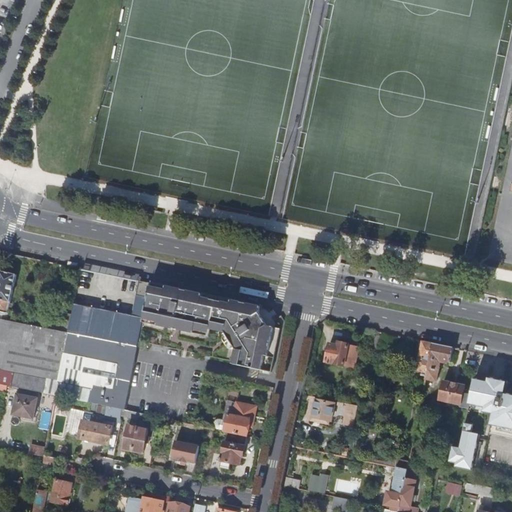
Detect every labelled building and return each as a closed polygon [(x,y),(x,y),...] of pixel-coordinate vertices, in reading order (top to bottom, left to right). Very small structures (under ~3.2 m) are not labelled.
[(8,314),(16,275),(0,272),(0,271),(0,319),(5,321),(6,318),(2,317),(3,312),(8,314)] [(146,298),(149,284),(139,282),(136,296),(146,298)] [(206,360),(220,299),(185,292),(150,284),(138,343),(204,356),(203,359),(206,360)] [(142,320),(146,298),(136,296),(130,295),(126,317),(142,320)] [(271,372),(280,329),(263,326),(260,327),(255,319),(258,318),(260,308),(253,306),(220,299),(206,360),(209,360),(209,357),(233,362),(232,364),(271,372)] [(123,411),(142,320),(126,317),(73,306),(72,315),(68,334),(62,332),(5,321),(0,319),(0,341),(2,342),(0,348),(0,384),(9,386),(58,397),(108,408),(123,411)] [(68,334),(72,315),(65,314),(62,332),(68,334)] [(376,350),(379,337),(372,336),(370,349),(376,350)] [(428,361),(431,344),(421,342),(418,358),(417,357),(414,371),(425,374),(428,361)] [(353,369),(358,348),(337,343),(336,346),(329,345),(325,363),(353,369)] [(451,354),(452,349),(431,344),(428,361),(440,363),(449,365),(451,354)] [(435,382),(440,363),(428,361),(425,374),(424,379),(435,382)] [(485,382),(480,408),(484,409),(483,413),(492,415),(490,427),(511,431),(511,387),(506,387),(507,383),(488,379),(487,383),(485,382)] [(480,408),(485,382),(474,380),(473,385),(471,395),(468,405),(480,408)] [(462,393),(464,387),(443,382),(439,400),(460,405),(459,407),(468,409),(468,405),(471,395),(462,393)] [(316,399),(317,390),(303,387),(302,396),(316,399)] [(35,420),(39,399),(19,395),(15,416),(35,420)] [(330,423),(334,405),(315,401),(310,422),(320,424),(320,420),(330,423)] [(253,427),(257,407),(237,402),(234,416),(227,415),(223,433),(226,433),(247,438),(249,426),(253,427)] [(347,403),(344,424),(356,425),(358,404),(347,403)] [(122,417),(123,411),(108,408),(106,418),(111,419),(110,422),(120,424),(122,417)] [(443,422),(441,408),(433,409),(435,423),(443,422)] [(113,430),(100,427),(102,421),(92,419),(93,414),(73,410),(67,435),(109,444),(113,430)] [(139,421),(140,415),(123,411),(122,417),(139,421)] [(153,424),(154,418),(140,415),(139,421),(153,424)] [(468,467),(474,435),(471,434),(473,426),(464,424),(459,449),(444,446),(441,461),(468,467)] [(133,452),(138,429),(128,427),(127,434),(124,433),(123,437),(126,438),(123,450),(133,452)] [(511,431),(490,427),(488,435),(511,441),(511,431)] [(148,442),(149,438),(146,438),(148,431),(138,429),(133,452),(143,454),(146,442),(148,442)] [(242,459),(247,438),(226,433),(219,469),(229,471),(230,464),(237,466),(238,458),(242,459)] [(472,468),(479,436),(474,435),(468,467),(472,468)] [(480,470),(488,435),(479,436),(472,468),(480,470)] [(196,464),(200,446),(176,441),(172,459),(179,461),(179,462),(187,464),(188,463),(196,464)] [(44,456),(46,449),(31,446),(29,454),(44,458),(44,456)] [(348,459),(350,450),(343,448),(341,458),(348,459)] [(57,472),(59,460),(44,456),(44,458),(42,464),(47,465),(46,469),(57,472)] [(404,478),(406,471),(400,470),(395,469),(390,494),(387,494),(385,506),(390,507),(398,509),(404,478)] [(326,483),(327,476),(320,474),(318,481),(326,483)] [(317,483),(318,476),(311,475),(309,481),(317,483)] [(358,496),(361,482),(338,477),(335,491),(358,496)] [(410,508),(415,481),(404,478),(398,509),(397,511),(412,511),(413,508),(410,508)] [(297,490),(299,482),(285,479),(283,487),(297,490)] [(69,498),(72,484),(56,481),(51,503),(67,507),(67,505),(70,505),(71,501),(69,498)] [(314,493),(317,483),(309,481),(307,491),(314,493)] [(323,494),(326,483),(318,481),(316,492),(323,494)] [(492,497),(494,489),(476,486),(475,494),(492,497)] [(41,511),(45,497),(36,496),(32,511),(41,511)] [(344,511),(346,501),(330,497),(328,508),(344,511)] [(161,511),(163,503),(143,498),(140,511),(161,511)]
